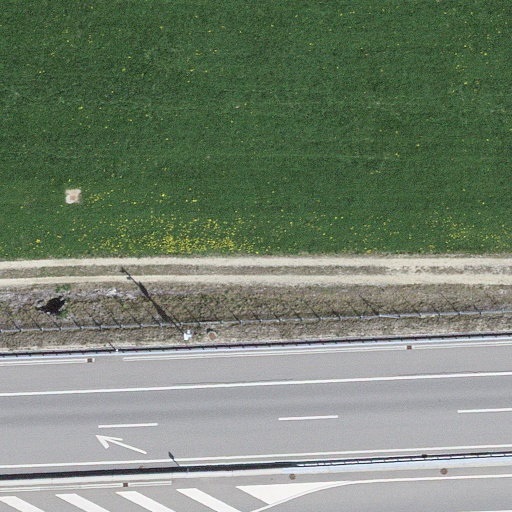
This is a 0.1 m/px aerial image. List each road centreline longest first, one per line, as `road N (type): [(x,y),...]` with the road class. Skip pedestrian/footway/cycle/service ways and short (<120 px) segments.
road 1 (motorway): [(511,409),(0,427)]
road 2 (track): [(0,271),(511,272)]
